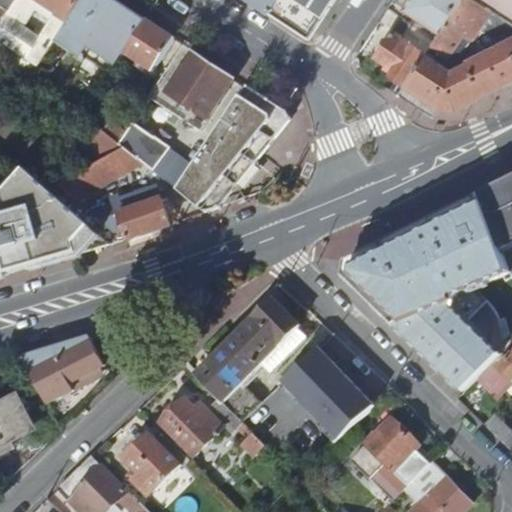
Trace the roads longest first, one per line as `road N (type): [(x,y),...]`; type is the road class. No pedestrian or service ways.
road 1 (unclassified): [(277,245),(511,480)]
road 2 (unclassified): [(9,511),(182,346),(187,278)]
road 3 (secondary): [(277,245),(511,134)]
road 4 (secondary): [(0,336),(187,278)]
road 5 (secondary): [(186,251),(0,308)]
road 6 (secondary): [(272,234),(399,180),(416,158)]
road 7 (residential): [(316,75),(199,0)]
road 8 (residential): [(416,158),(388,121),(316,75)]
